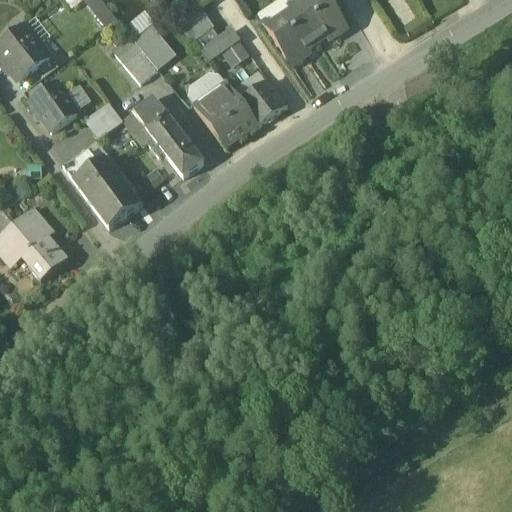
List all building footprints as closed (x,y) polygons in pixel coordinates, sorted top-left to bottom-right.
[(58,0),(69,12),(83,0),(58,0)] [(323,0),(310,0),(291,13),(294,18),(316,51),(327,43),(329,47),(347,35),(334,16),(323,0)] [(344,9),(338,0),(323,0),(334,16),(344,9)] [(195,12),(177,28),(192,46),(210,30),(195,12)] [(294,18),(268,36),(292,72),(309,61),(307,57),(316,51),(294,18)] [(149,30),(132,44),(154,70),(171,56),(149,30)] [(25,32),(0,51),(0,64),(18,88),(50,63),(25,32)] [(213,34),(195,47),(201,57),(220,44),(213,34)] [(154,70),(132,44),(114,58),(140,91),(158,76),(154,70)] [(223,87),(192,109),(226,154),(257,132),(239,107),(223,87)] [(269,87),(239,107),(257,132),(286,112),(269,87)] [(57,91),(31,109),(52,139),(78,121),(57,91)] [(204,170),(153,104),(133,119),(164,159),(183,184),(204,170)] [(95,144),(119,127),(105,107),(81,124),(95,144)] [(408,108),(399,113),(404,122),(407,122),(412,119),(413,117),(408,108)] [(133,119),(132,118),(122,126),(143,153),(148,149),(158,163),(164,159),(133,119)] [(74,150),(55,163),(63,173),(81,159),(74,150)] [(81,159),(63,173),(73,187),(96,170),(85,156),(81,159)] [(114,181),(102,165),(96,170),(73,187),(109,235),(139,214),(126,197),(132,193),(120,177),(114,181)] [(5,240),(0,243),(0,263),(10,276),(25,263),(32,272),(28,275),(40,290),(68,267),(47,242),(53,238),(34,216),(5,240)]
